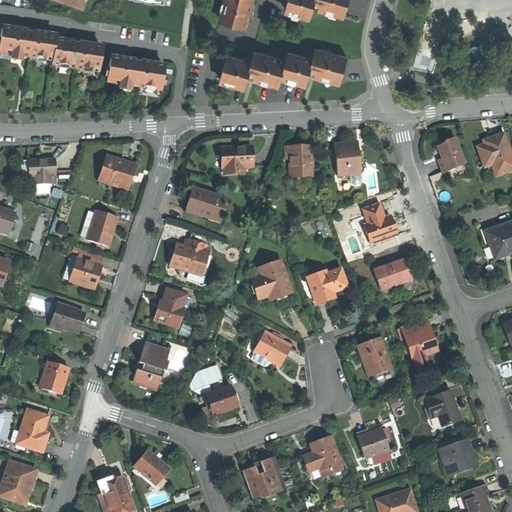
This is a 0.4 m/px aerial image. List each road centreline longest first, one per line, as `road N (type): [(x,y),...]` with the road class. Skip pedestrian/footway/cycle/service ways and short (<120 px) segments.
road 1 (residential): [(172,124),(92,406)]
road 2 (residential): [(172,124),(389,115)]
road 3 (residential): [(462,313),(389,115)]
road 4 (residential): [(201,454),(321,409),(328,387),(321,350)]
road 5 (residential): [(0,129),(172,124)]
road 6 (residential): [(511,452),(462,313)]
road 7 (residential): [(389,115),(511,103)]
road 8 (residential): [(92,406),(179,434),(201,454)]
